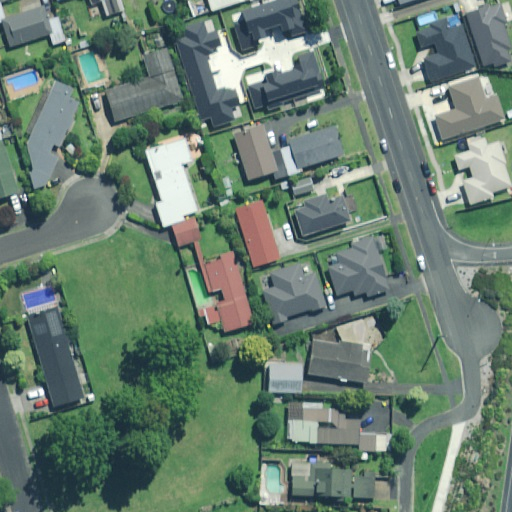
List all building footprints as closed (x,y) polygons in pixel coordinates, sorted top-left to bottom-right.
[(0,3),(10,0),(0,0),(0,23),(4,22),(0,8),(0,3)] [(206,0),(211,13),(243,2),(242,0),(206,0)] [(46,21),(42,7),(4,20),(5,23),(1,24),(9,48),(49,36),(52,47),(65,42),(57,18),(46,21)] [(448,31),(445,21),(413,32),(421,54),(435,50),(437,55),(422,60),(431,86),(476,71),(461,27),(448,31)] [(215,58),(207,34),(176,44),(184,67),(215,58)] [(181,103),(166,50),(141,57),(148,81),(105,93),(113,122),(181,103)] [(302,87),(294,61),(256,72),(254,67),(235,73),(227,75),(234,98),(256,91),(262,112),(299,102),(295,89),(302,87)] [(55,82),(26,144),(31,191),(43,188),(60,159),(49,154),(53,144),(59,147),(80,103),(69,98),(72,90),(55,82)] [(221,127),(216,107),(199,111),(204,132),(221,127)] [(345,156),(336,127),(290,141),(291,147),(272,153),(266,132),(236,141),(248,182),(273,174),(276,183),(304,174),(302,169),(345,156)] [(0,198),(20,193),(3,138),(0,139),(0,198)] [(162,228),(170,226),(182,222),(181,217),(193,213),(196,212),(192,199),(181,165),(191,162),(183,139),(144,152),(161,203),(155,205),(162,228)] [(504,165),(502,157),(508,154),(504,141),(493,145),(485,147),(483,139),(466,144),(469,152),(453,157),(457,172),(468,168),(471,179),(461,182),(469,206),(492,199),(490,194),(509,188),(502,165),(504,165)] [(313,192),(309,179),(285,186),(288,198),(313,192)] [(339,191),(291,206),(302,240),(350,225),(339,191)] [(280,260),(262,203),(235,211),(253,268),(280,260)] [(218,303),(196,310),(199,319),(205,317),(208,327),(221,324),(223,333),(253,325),(232,253),(206,260),(200,242),(193,220),(170,227),(178,250),(192,245),(198,263),(207,294),(221,290),(224,301),(218,303)] [(383,265),(373,237),(350,244),(351,249),(334,254),(337,265),(327,268),(336,297),(352,292),(353,297),(364,293),(366,299),(389,291),(381,266),(383,265)] [(285,318),(310,311),(311,315),(326,310),(316,274),(303,277),(300,265),(269,274),(273,289),(262,292),(272,326),(286,322),(285,318)] [(85,399),(57,307),(25,317),(52,409),(85,399)] [(236,339),(206,346),(210,363),(240,357),(236,339)] [(360,362),(362,347),(312,341),(308,378),(365,384),(367,363),(360,362)] [(302,366),(268,365),(268,393),(301,394),(302,366)] [(384,442),(384,435),(359,434),(360,411),(321,410),(321,405),(287,404),(286,443),(357,446),(357,452),(390,453),(390,443),(384,442)] [(322,470),(322,464),(291,463),(291,497),(314,497),(314,494),(353,495),(353,499),(373,500),(375,471),(354,470),(354,471),(322,470)] [(280,495),(261,495),(261,506),(280,506),(280,495)]
